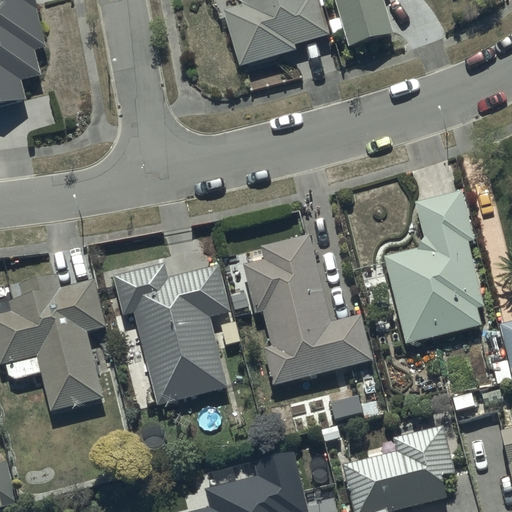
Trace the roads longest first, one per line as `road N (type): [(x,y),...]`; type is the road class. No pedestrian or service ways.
road 1 (residential): [(511,67),(407,113),(163,175)]
road 2 (residential): [(163,175),(126,0)]
road 3 (residential): [(163,175),(0,205)]
